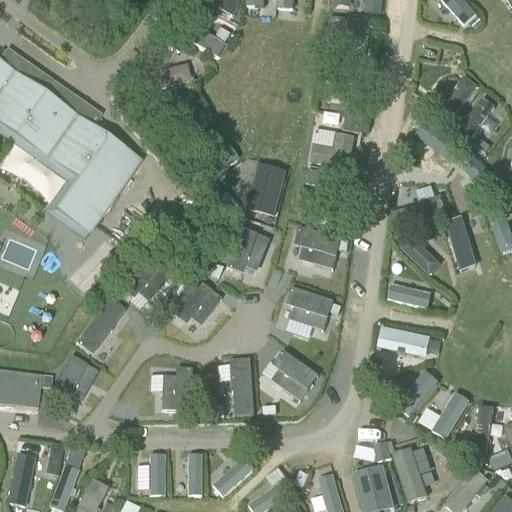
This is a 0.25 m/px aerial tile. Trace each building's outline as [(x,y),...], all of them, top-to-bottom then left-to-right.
[(64,0),(63,4),(86,13),(90,0),(64,0)] [(248,0),(248,8),(265,8),(265,0),(248,0)] [(293,0),(278,0),(278,8),(294,9),(293,0)] [(476,20),(457,0),(434,0),(463,32),(476,20)] [(482,26),(477,20),(469,27),(474,33),(482,26)] [(181,49),(171,43),(166,50),(177,56),(181,49)] [(368,53),(358,53),(358,65),(368,65),(368,53)] [(92,230),(137,164),(43,98),(0,68),(0,127),(77,182),(56,213),(88,235),(92,230)] [(436,114),(449,125),(475,93),(462,82),(436,114)] [(433,108),(423,100),(418,107),(428,114),(433,108)] [(149,106),(156,116),(164,111),(157,101),(149,106)] [(481,105),(457,136),(469,145),(493,114),(481,105)] [(364,109),(353,108),(352,118),(363,119),(364,109)] [(329,114),(328,132),(342,133),(343,115),(329,114)] [(342,133),(345,133),(359,136),(361,126),(361,121),(344,118),(342,133)] [(422,126),(413,138),(450,166),(459,154),(422,126)] [(332,148),(312,145),(309,163),(346,170),(352,137),(335,134),(332,148)] [(482,144),(477,150),(484,155),(489,149),(482,144)] [(28,172),(34,159),(11,149),(1,171),(35,187),(39,177),(28,172)] [(195,161),(187,151),(181,156),(188,166),(195,161)] [(247,211),(276,216),(285,169),(256,163),(247,211)] [(470,163),(460,175),(497,203),(507,191),(470,163)] [(309,168),(304,182),(324,189),(329,175),(309,168)] [(204,193),(213,204),(222,197),(213,186),(204,193)] [(419,201),(434,197),(432,187),(416,190),(419,201)] [(226,194),(214,205),(229,222),(241,212),(226,194)] [(335,210),(346,212),(349,196),(338,194),(335,210)] [(217,236),(175,205),(153,234),(195,266),(217,236)] [(394,231),(443,219),(439,205),(391,217),(394,231)] [(486,218),(499,257),(511,252),(511,246),(501,213),(486,218)] [(445,229),(459,272),(475,266),(461,224),(445,229)] [(301,264),(333,272),(340,241),(300,231),(296,246),(305,248),(301,264)] [(257,274),(269,243),(239,233),(225,272),(239,277),(243,269),(257,274)] [(428,282),(438,272),(409,243),(399,254),(428,282)] [(348,248),(340,246),(338,254),(346,256),(348,248)] [(148,304),(170,280),(147,259),(142,264),(119,290),(130,301),(137,294),(148,304)] [(214,267),(209,279),(217,282),(221,270),(214,267)] [(200,329),(220,303),(195,284),(170,318),(182,327),(188,320),(200,329)] [(183,291),(178,286),(170,295),(176,300),(183,291)] [(392,288),(388,305),(426,313),(430,295),(392,288)] [(112,295),(106,290),(98,299),(104,304),(112,295)] [(287,307),(295,310),(291,323),(313,331),(323,334),(327,321),(333,304),(292,291),(287,307)] [(80,350),(83,346),(91,352),(108,330),(110,332),(124,314),(109,302),(75,346),(80,350)] [(340,311),(332,309),(330,317),(338,319),(340,311)] [(430,343),(380,332),(376,351),(426,362),(430,343)] [(273,385),(300,404),(317,381),(317,378),(284,354),(275,367),(282,372),(273,385)] [(97,375),(85,368),(69,359),(56,383),(48,396),(64,405),(68,397),(80,404),(90,386),(97,375)] [(244,368),(234,369),(236,396),(233,396),(235,419),(254,418),(250,363),(243,363),(244,368)] [(371,378),(380,379),(381,369),(373,368),(371,378)] [(194,372),(176,371),(176,381),(162,380),(161,414),(175,414),(193,415),(194,372)] [(0,407),(35,412),(39,379),(0,373),(0,407)] [(423,380),(395,411),(406,421),(434,390),(423,380)] [(429,435),(445,446),(469,411),(453,400),(429,435)] [(213,408),(213,421),(222,420),(221,408),(213,408)] [(263,409),(263,419),(275,418),(275,409),(263,409)] [(479,415),(472,459),(485,461),(492,417),(479,415)] [(414,418),(410,424),(416,428),(417,426),(420,422),(414,418)] [(511,430),(503,434),(511,458),(511,430)] [(391,445),(386,447),(389,457),(394,456),(391,445)] [(378,465),(390,462),(385,446),(374,450),(378,465)] [(48,466),(60,468),(63,453),(51,451),(48,466)] [(70,452),(63,470),(75,475),(83,457),(70,452)] [(489,461),(494,473),(511,466),(507,454),(489,461)] [(409,510),(427,504),(410,455),(393,461),(409,510)] [(186,458),(187,500),(203,500),(202,457),(186,458)] [(6,506),(23,510),(33,463),(16,460),(6,506)] [(161,461),(149,461),(149,500),(161,501),(161,461)] [(212,489),(221,500),(252,473),(243,463),(212,489)] [(453,463),(449,469),(459,478),(464,473),(453,463)] [(382,467),(351,475),(361,511),(376,511),(393,508),(382,467)] [(280,469),(267,476),(272,486),(286,479),(280,469)] [(48,504),(61,509),(73,477),(60,472),(48,504)] [(474,473),(443,510),(445,511),(465,511),(476,499),(480,503),(489,493),(484,489),(488,485),(474,473)] [(302,491),(308,478),(300,475),(295,487),(302,491)] [(341,511),(332,478),(318,482),(326,511),(341,511)] [(247,507),(250,511),(268,511),(295,494),(286,481),(247,507)] [(492,491),(498,496),(506,486),(500,481),(492,491)] [(73,511),(90,511),(101,492),(87,485),(73,511)] [(495,511),(511,511),(511,510),(503,503),(495,511)]
